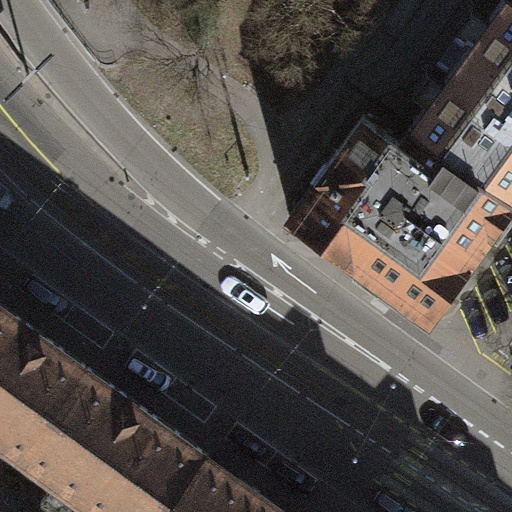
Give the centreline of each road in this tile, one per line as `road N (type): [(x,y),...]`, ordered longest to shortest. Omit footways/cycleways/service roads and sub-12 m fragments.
road 1 (primary): [(0,222),(403,511)]
road 2 (primary): [(511,450),(196,236)]
road 3 (primary): [(196,236),(17,0)]
road 4 (tertiary): [(196,236),(94,185),(28,137),(0,103)]
